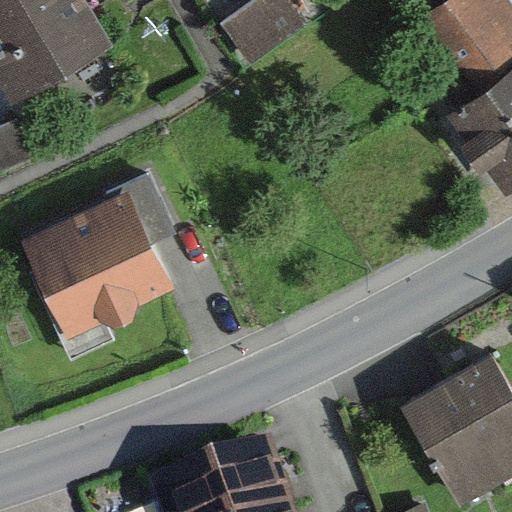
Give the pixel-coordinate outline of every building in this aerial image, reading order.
[(0,0),(0,67),(16,94),(112,38),(89,0),(0,0)] [(204,0),(209,9),(225,0),(204,0)] [(245,60),(306,23),(291,0),(246,0),(219,17),(245,60)] [(511,0),(415,0),(477,86),(511,60),(511,39),(511,38),(511,36),(511,0)] [(505,184),(511,179),(511,60),(477,86),(448,106),(463,128),(458,131),(480,162),(486,157),(505,184)] [(18,114),(0,121),(0,168),(35,154),(18,114)] [(118,191),(24,230),(70,330),(109,312),(118,317),(134,309),(138,296),(176,281),(156,234),(174,226),(150,170),(116,185),(118,191)] [(404,401),(462,498),(511,468),(511,382),(492,349),(404,401)] [(268,448),(152,489),(159,511),(290,511),(284,496),(268,448)] [(426,511),(422,501),(393,511),(426,511)]
